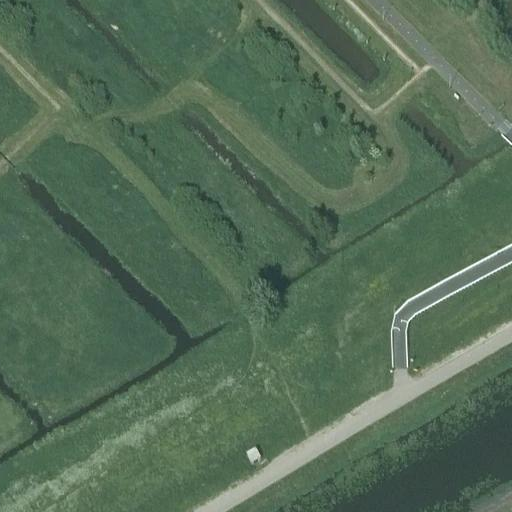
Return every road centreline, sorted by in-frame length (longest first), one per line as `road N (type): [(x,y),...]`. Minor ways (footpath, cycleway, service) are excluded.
road 1 (track): [(255,328),(155,195),(57,108)]
road 2 (track): [(41,511),(247,377),(255,328)]
